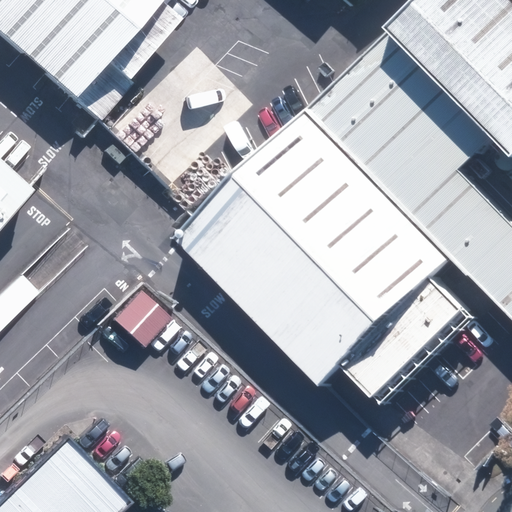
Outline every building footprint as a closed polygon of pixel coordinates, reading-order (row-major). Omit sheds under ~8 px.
[(0,0),(0,60),(57,110),(153,0),(0,0)] [(333,0),(353,17),(370,0),(333,0)] [(511,0),(442,0),(401,41),(511,154),(511,0)] [(511,154),(401,41),(317,122),(462,270),(511,321),(511,154)] [(304,102),(279,78),(252,105),(276,130),(304,102)] [(268,136),(243,115),(217,145),(243,167),(268,136)] [(462,270),(317,122),(181,255),(325,403),(462,270)] [(0,221),(28,189),(0,164),(0,221)] [(0,511),(99,511),(119,493),(57,432),(0,489),(0,511)]
